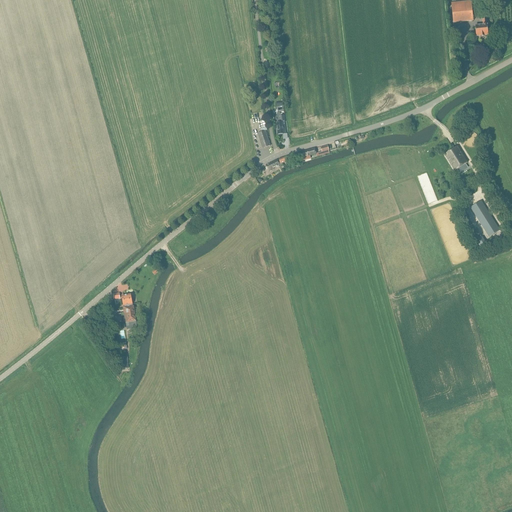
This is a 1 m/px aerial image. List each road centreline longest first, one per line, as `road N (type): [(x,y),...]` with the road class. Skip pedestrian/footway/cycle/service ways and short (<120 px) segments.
road 1 (tertiary): [(0,378),(278,155)]
road 2 (tertiary): [(278,155),(421,109),(511,60)]
road 3 (unclassified): [(278,155),(254,0)]
